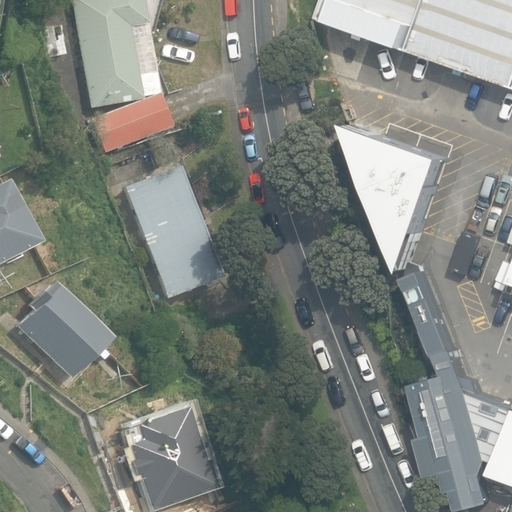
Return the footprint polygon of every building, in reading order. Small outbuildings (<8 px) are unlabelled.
[(68,0),(87,109),(140,100),(128,27),(146,24),(141,0),(68,0)] [(324,0),(318,18),(408,50),(426,0),(324,0)] [(511,0),(426,0),(408,50),(511,87),(511,0)] [(46,58),(62,56),(57,27),(42,30),(46,58)] [(90,119),(102,152),(170,127),(159,99),(157,94),(90,119)] [(353,122),(413,270),(454,158),(353,122)] [(121,189),(165,299),(221,277),(176,167),(121,189)] [(0,262),(37,243),(4,181),(0,183),(0,262)] [(433,277),(418,283),(434,321),(448,315),(433,277)] [(14,327),(68,379),(105,340),(47,284),(27,305),(31,309),(14,327)] [(139,478),(150,508),(207,487),(178,408),(132,425),(138,442),(127,446),(134,464),(139,463),(144,476),(139,478)] [(511,426),(494,479),(503,482),(511,488),(511,426)]
